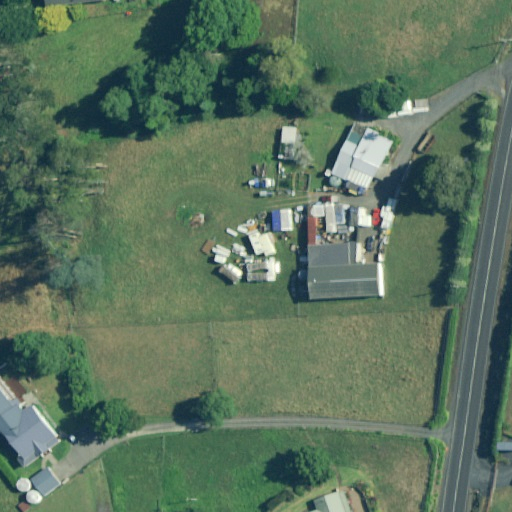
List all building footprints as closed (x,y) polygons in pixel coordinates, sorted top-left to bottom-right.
[(297,111),(283,111),(282,130),(296,131),(297,111)] [(353,168),(374,178),(393,139),(355,121),(330,174),(346,181),(353,168)] [(294,142),(284,141),(283,159),(294,160),(294,142)] [(279,177),(271,176),(270,193),(278,194),(279,177)] [(384,247),(394,204),(383,202),(374,244),(384,247)] [(358,207),(341,206),(340,225),(357,226),(358,207)] [(292,218),(298,218),(298,228),(304,228),(305,218),(305,211),(292,211),(292,218)] [(323,224),(309,223),(309,236),(323,236),(323,224)] [(350,263),(350,243),(308,243),(309,300),(379,298),(378,262),(350,263)] [(14,405),(0,385),(0,437),(23,470),(59,444),(31,404),(23,410),(17,402),(14,405)] [(46,464),(28,478),(42,496),(60,483),(46,464)] [(352,511),(346,493),(316,503),(319,510),(312,511),(352,511)]
